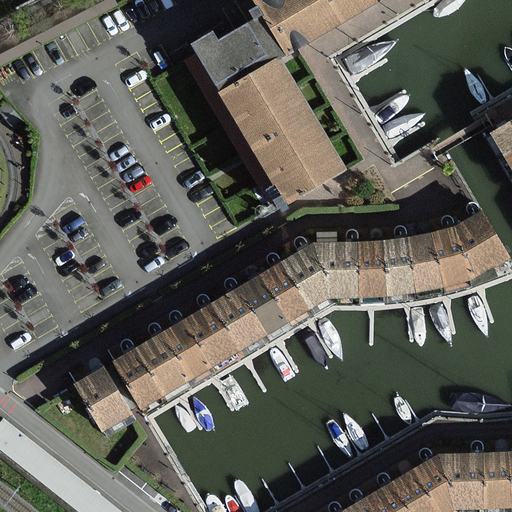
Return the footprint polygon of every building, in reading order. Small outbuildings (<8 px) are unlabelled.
[(114,0),(71,0),(0,38),(0,66),(116,3),(114,0)] [(278,58),(283,56),(288,53),(377,0),(256,0),(260,6),(251,11),(257,20),(253,22),(219,42),(214,33),(193,45),(221,92),(274,182),(278,180),(287,195),(290,200),(344,169),(278,58)] [(0,109),(16,127),(24,119),(7,100),(0,105),(0,109)] [(511,122),(493,134),(505,155),(511,166),(511,122)] [(309,308),(330,296),(359,296),(389,294),(415,291),(443,286),(475,275),(510,257),(482,214),(456,228),(432,234),(409,238),(384,242),(359,243),(314,245),(282,264),(261,276),(240,288),(214,304),(186,320),(159,335),(136,350),(114,362),(140,407),(162,394),(186,380),(213,365),(240,349),(266,333),(287,321),(309,308)] [(129,414),(105,370),(78,385),(102,429),(129,414)] [(450,511),(455,510),(483,508),(511,506),(511,505),(511,452),(509,453),(484,454),(441,456),(415,471),(393,484),(367,499),(343,511),(450,511)]
